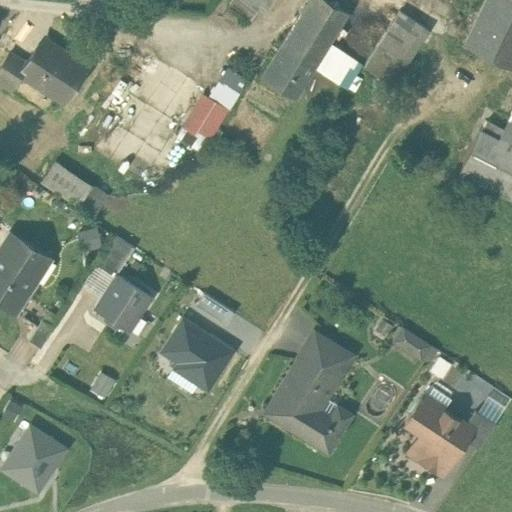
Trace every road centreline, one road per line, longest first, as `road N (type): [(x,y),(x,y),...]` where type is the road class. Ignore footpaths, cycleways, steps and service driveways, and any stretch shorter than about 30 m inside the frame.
road 1 (unclassified): [(389,511),(228,488),(100,511)]
road 2 (residential): [(203,32),(19,0)]
